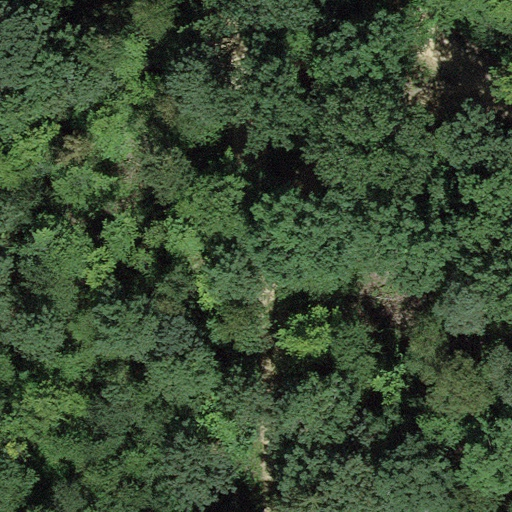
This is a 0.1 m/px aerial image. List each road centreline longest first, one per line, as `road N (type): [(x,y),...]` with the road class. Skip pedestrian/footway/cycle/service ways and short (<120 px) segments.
road 1 (track): [(285,511),(280,358),(262,223)]
road 2 (track): [(479,77),(360,141),(262,223)]
road 3 (track): [(262,223),(222,0)]
road 4 (track): [(386,0),(479,77),(511,92)]
